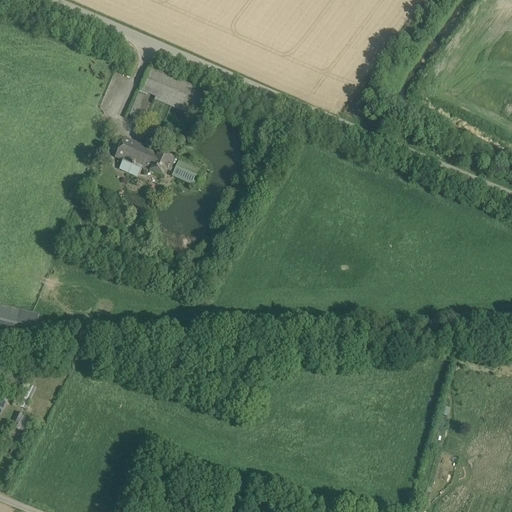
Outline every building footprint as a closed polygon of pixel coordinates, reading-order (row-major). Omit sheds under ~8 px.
[(214,96),(165,76),(156,98),(205,118),(214,96)] [(138,94),(131,111),(137,113),(144,97),(138,94)] [(157,153),(124,138),(115,158),(123,162),(120,169),(138,178),(139,175),(140,175),(142,170),(148,173),(148,172),(164,179),(168,171),(170,165),(173,160),(157,153)] [(204,171),(180,161),(176,168),(170,165),(168,171),(174,174),(173,175),(197,186),(204,171)] [(165,193),(160,189),(155,195),(160,199),(165,193)] [(125,212),(113,207),(111,213),(123,218),(125,212)] [(170,230),(163,226),(158,237),(165,241),(168,235),(170,230)] [(38,318),(0,308),(0,339),(31,348),(35,332),(38,318)] [(27,409),(36,387),(30,385),(22,407),(27,409)] [(8,401),(0,396),(0,416),(0,417),(8,401)] [(17,412),(13,422),(19,425),(23,415),(17,412)]
